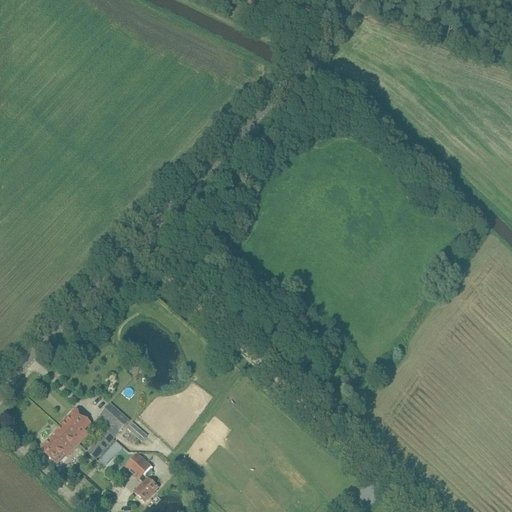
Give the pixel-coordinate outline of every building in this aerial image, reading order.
[(88,452),(96,459),(129,422),(110,405),(99,416),(111,426),(88,452)] [(76,411),(61,428),(75,441),(84,431),(90,423),(84,417),(76,411)] [(144,442),(150,435),(134,422),(129,428),(144,442)] [(61,428),(40,451),(56,465),(65,455),(64,453),(75,441),(61,428)] [(150,467),(137,455),(125,468),(142,484),(134,494),(144,503),(157,489),(143,476),(150,467)]
